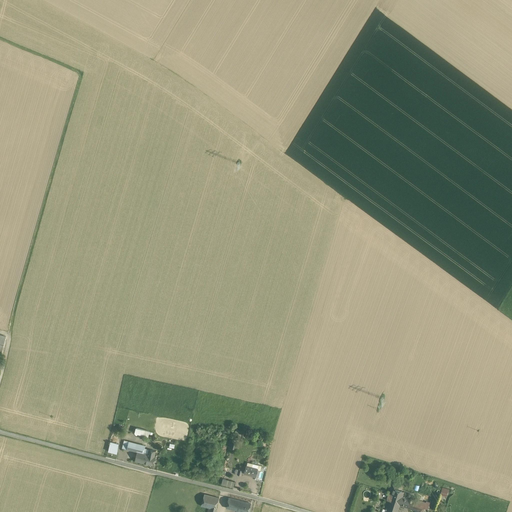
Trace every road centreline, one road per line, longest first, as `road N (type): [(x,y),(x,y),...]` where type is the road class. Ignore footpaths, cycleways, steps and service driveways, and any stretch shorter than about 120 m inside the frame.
road 1 (track): [(0,37),(80,77),(0,374)]
road 2 (unclassified): [(0,432),(303,511)]
